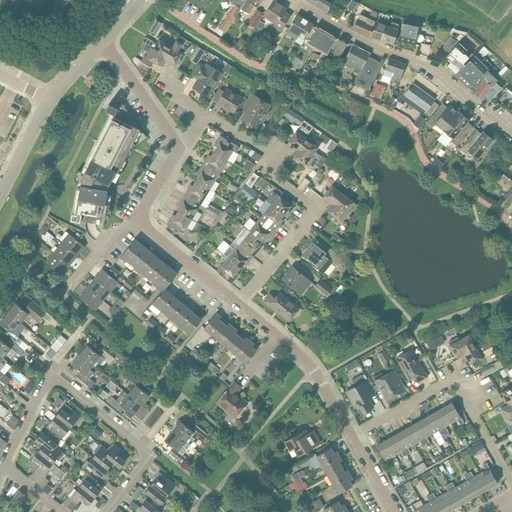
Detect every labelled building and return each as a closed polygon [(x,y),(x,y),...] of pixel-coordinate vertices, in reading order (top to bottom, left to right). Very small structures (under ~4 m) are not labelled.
[(51,12),(67,21),(70,16),(71,16),(74,12),(72,11),(76,4),(78,5),(80,1),(79,0),(58,0),(57,2),(56,1),(53,6),(55,7),(51,12)] [(229,13),(219,29),(225,33),(235,16),(246,0),(238,0),(239,0),(236,5),(235,5),(230,13),(229,13)] [(247,0),(241,10),(248,13),(253,5),(257,7),(261,0),(247,0)] [(286,8),(273,0),(263,16),(275,24),(274,26),(281,30),(290,15),(284,11),(286,8)] [(316,0),(313,5),(327,13),(332,4),(326,0),(325,0),(316,0)] [(248,24),(253,27),(262,14),(257,10),(248,24)] [(286,33),(279,45),(287,50),(295,38),(303,42),(314,24),(297,14),(286,33)] [(360,14),(353,29),(369,37),(376,22),(360,14)] [(372,37),(382,41),(386,26),(388,19),(384,18),(383,21),(378,19),(375,28),(372,37)] [(260,21),(256,26),(261,30),(265,24),(260,21)] [(402,24),(400,32),(398,41),(415,45),(417,36),(419,23),(411,22),(410,25),(402,24)] [(307,43),(321,51),(327,42),(325,41),(329,33),(316,26),(307,43)] [(386,26),(382,41),(394,45),(397,36),(399,30),(386,26)] [(327,42),(321,51),(327,54),(337,38),(329,33),(325,41),(327,42)] [(174,48),(167,60),(172,62),(170,65),(174,68),(176,64),(178,65),(181,61),(179,59),(184,51),(186,52),(188,48),(187,47),(190,42),(180,36),(173,48),(174,48)] [(165,62),(170,65),(172,62),(167,60),(174,48),(173,48),(160,40),(157,44),(154,43),(154,42),(145,37),(142,42),(154,49),(163,55),(160,59),(165,62)] [(348,42),(340,37),(330,54),(339,59),(348,42)] [(448,40),(442,48),(450,53),(454,46),(457,41),(451,38),(450,37),(448,40)] [(484,47),(489,43),(483,37),(478,42),(484,47)] [(231,45),(238,51),(242,45),(234,40),(231,45)] [(162,67),(165,62),(160,59),(163,55),(154,49),(142,42),(139,47),(144,50),(148,53),(146,57),(145,56),(141,62),(151,67),(154,62),(162,67)] [(456,74),(459,70),(468,63),(474,57),(474,56),(468,50),(467,50),(459,43),(445,58),(451,63),(448,66),(456,74)] [(368,56),(370,53),(353,44),(342,64),(353,70),(354,68),(360,71),(354,83),(368,91),(383,64),(368,56)] [(132,60),(138,68),(141,61),(135,57),(132,60)] [(497,80),(474,57),(468,63),(459,70),(456,74),(455,75),(481,100),(492,87),(497,80)] [(500,68),(508,61),(505,57),(497,65),(500,68)] [(289,69),(294,72),(301,61),(295,58),(289,69)] [(383,76),(391,79),(399,82),(406,64),(405,64),(389,58),(383,76)] [(200,64),(198,68),(193,76),(198,79),(193,88),(208,97),(222,73),(207,64),(206,67),(200,64)] [(227,64),(224,69),(229,72),(232,68),(227,64)] [(511,100),(511,85),(501,78),(493,88),(511,102),(511,100)] [(299,88),(303,82),(297,79),(293,84),(299,88)] [(257,83),(246,102),(241,111),(246,114),(244,118),(256,126),(258,121),(261,123),(269,111),(265,109),(268,105),(257,99),(264,88),(257,83)] [(435,99),(413,83),(405,94),(426,110),(424,112),(430,116),(438,105),(433,101),(435,99)] [(381,86),(376,84),(371,94),(376,96),(381,86)] [(393,99),(397,91),(391,88),(388,96),(393,99)] [(219,89),(218,91),(213,100),(233,112),(242,98),(227,90),(225,93),(219,89)] [(71,220),(96,224),(97,218),(105,219),(103,218),(108,189),(109,185),(123,158),(129,161),(131,158),(130,158),(133,153),(133,151),(137,145),(147,137),(125,107),(121,101),(117,108),(109,104),(106,110),(111,112),(82,170),(78,171),(76,173),(75,177),(74,181),(77,184),(71,220)] [(442,103),(426,123),(432,127),(435,124),(453,138),(451,141),(456,146),(458,144),(459,145),(466,137),(464,136),(472,126),(467,122),(464,119),(466,117),(454,106),(453,107),(450,105),(447,107),(442,103)] [(289,109),(284,115),(293,122),(298,115),(289,109)] [(420,116),(414,124),(419,129),(426,121),(420,116)] [(214,130),(218,123),(207,117),(203,124),(214,130)] [(298,129),(287,145),(291,148),(293,145),(298,149),(305,138),(306,138),(307,136),(310,132),(314,127),(309,123),(304,120),(298,129)] [(291,134),(300,125),(296,121),(287,130),(291,134)] [(484,136),(476,129),(460,149),(466,154),(468,151),(478,158),(493,139),(486,134),(484,136)] [(321,138),(320,139),(325,143),(329,138),(324,134),(324,135),(321,138)] [(439,135),(435,139),(443,146),(447,142),(439,135)] [(217,147),(214,151),(228,159),(233,151),(236,153),(240,147),(232,142),(220,136),(214,146),(217,147)] [(293,145),(291,148),(295,151),(296,151),(298,153),(301,149),(312,156),(314,158),(318,160),(321,156),(315,152),(318,147),(306,138),(305,138),(298,149),(293,145)] [(295,151),(292,156),(308,167),(310,168),(313,168),(318,160),(314,158),(312,156),(301,149),(298,153),(296,151),(295,151)] [(209,155),(202,165),(219,175),(228,159),(214,151),(211,156),(209,155)] [(322,156),(318,160),(323,164),(327,159),(322,156)] [(437,158),(432,163),(439,169),(444,164),(437,158)] [(318,160),(315,165),(320,169),(323,164),(318,160)] [(511,174),(507,170),(501,177),(511,186),(511,164),(509,168),(511,169),(511,174)] [(199,177),(196,181),(210,189),(219,175),(202,165),(196,175),(199,177)] [(254,173),(248,181),(246,183),(251,187),(253,185),(259,177),(254,173)] [(297,189),(302,193),(310,181),(305,177),(297,189)] [(341,183),(346,187),(350,182),(345,178),(341,183)] [(191,184),(185,194),(201,204),(210,189),(196,181),(193,186),(191,184)] [(229,187),(236,191),(239,187),(231,183),(229,187)] [(322,198),(326,202),(328,199),(333,203),(341,193),(343,191),(334,184),(322,198)] [(505,193),(501,198),(507,204),(511,198),(511,189),(511,188),(506,194),(505,193)] [(320,199),(325,195),(321,190),(316,194),(320,199)] [(267,200),(285,214),(287,211),(290,213),(293,208),(274,192),(267,200)] [(331,205),(333,207),(336,203),(346,211),(347,211),(349,213),(350,214),(356,205),(341,193),(333,203),(328,199),(326,202),(330,205),(331,205)] [(181,207),(179,210),(192,219),(201,204),(185,194),(178,205),(181,207)] [(261,217),(276,229),(283,221),(281,219),(285,214),(267,200),(260,209),(264,213),(261,217)] [(330,205),(327,210),(341,222),(349,213),(347,211),(346,211),(336,203),(333,207),(331,205),(330,205)] [(226,210),(234,215),(238,208),(231,204),(226,210)] [(202,215),(208,219),(213,211),(207,207),(202,215)] [(192,219),(179,210),(175,216),(173,214),(167,224),(178,231),(182,226),(186,228),(192,219)] [(356,211),(353,216),(357,220),(361,215),(356,211)] [(225,212),(218,222),(223,225),(226,220),(225,219),(228,214),(225,212)] [(353,216),(349,221),(353,224),(357,220),(353,216)] [(245,227),(262,241),(265,237),(268,239),(276,229),(261,217),(256,223),(252,220),(250,221),(245,227)] [(245,227),(234,241),(239,245),(239,244),(254,256),(261,248),(259,246),(262,241),(245,227)] [(223,232),(216,240),(223,245),(230,237),(223,232)] [(334,233),(330,238),(337,245),(342,240),(334,233)] [(69,234),(61,243),(77,256),(85,247),(69,234)] [(120,257),(129,264),(144,246),(135,239),(120,257)] [(228,258),(240,268),(244,264),(246,266),(254,256),(239,244),(239,245),(234,241),(223,254),(228,258)] [(302,256),(309,263),(323,273),(332,261),(338,266),(343,259),(323,243),(319,247),(313,242),(302,256)] [(55,246),(52,250),(54,252),(54,253),(69,266),(77,256),(61,243),(57,248),(55,246)] [(129,264),(137,271),(152,253),(144,246),(129,264)] [(54,253),(46,262),(61,275),(69,266),(54,253)] [(137,271),(146,278),(160,260),(152,253),(137,271)] [(217,271),(232,284),(239,274),(237,272),(240,268),(228,258),(221,266),(217,271)] [(146,278),(154,285),(169,267),(160,260),(146,278)] [(109,271),(116,277),(120,273),(112,267),(109,271)] [(163,291),(165,289),(169,284),(177,274),(169,267),(154,285),(161,291),(163,291)] [(282,279),(290,286),(298,292),(304,284),(307,287),(311,282),(293,267),(282,279)] [(103,269),(95,279),(110,291),(118,282),(103,269)] [(95,279),(87,288),(103,301),(110,291),(95,279)] [(332,290),(321,280),(316,286),(327,295),(332,290)] [(335,291),(340,295),(345,290),(340,285),(335,291)] [(103,301),(87,288),(79,297),(95,310),(103,301)] [(153,304),(162,312),(174,297),(165,289),(163,291),(153,304)] [(299,307),(288,299),(280,293),(275,299),(270,295),(265,301),(289,320),(295,313),(299,307)] [(162,312),(171,319),(183,304),(174,297),(162,312)] [(15,303),(7,313),(20,323),(23,320),(27,323),(32,317),(38,321),(42,316),(28,305),(24,310),(15,303)] [(171,319),(180,327),(193,312),(183,304),(171,319)] [(180,327),(190,334),(202,319),(193,312),(180,327)] [(7,313),(0,321),(0,322),(8,329),(4,335),(6,336),(13,342),(17,345),(22,341),(16,336),(21,331),(17,327),(20,323),(7,313)] [(204,329),(212,335),(223,323),(219,319),(221,317),(217,313),(204,329)] [(212,335),(221,342),(233,327),(229,323),(227,326),(223,323),(212,335)] [(453,328),(456,333),(461,330),(458,325),(453,328)] [(221,342),(229,349),(240,337),(236,333),(238,331),(233,327),(221,342)] [(53,349),(56,352),(66,340),(60,335),(51,348),(53,349)] [(463,357),(465,361),(468,359),(466,355),(477,349),(469,335),(460,340),(466,350),(462,353),(464,355),(463,357)] [(229,349),(238,356),(250,341),(246,337),(244,340),(240,337),(229,349)] [(458,360),(463,357),(464,355),(462,353),(466,350),(460,340),(458,338),(449,343),(458,360)] [(0,339),(0,355),(3,358),(6,354),(10,358),(15,352),(19,356),(24,351),(17,345),(13,342),(9,346),(0,339)] [(238,356),(238,357),(246,363),(256,350),(252,347),(254,345),(250,341),(238,356)] [(435,347),(431,341),(427,343),(430,350),(435,347)] [(491,346),(489,341),(484,344),(477,348),(477,349),(466,355),(468,359),(465,361),(468,366),(485,357),(482,352),(491,346)] [(87,345),(79,356),(91,366),(92,367),(96,362),(100,365),(104,360),(110,364),(114,359),(100,347),(96,352),(87,345)] [(190,352),(195,356),(198,352),(194,348),(190,352)] [(45,359),(50,362),(57,353),(56,353),(56,352),(53,349),(45,359)] [(379,353),(378,354),(383,363),(390,359),(385,350),(384,351),(379,353)] [(397,359),(404,371),(409,379),(416,375),(419,381),(426,377),(411,351),(402,356),(397,359)] [(195,356),(200,360),(203,356),(198,352),(195,356)] [(482,367),(502,358),(500,352),(480,361),(482,367)] [(79,356),(72,364),(81,372),(76,377),(90,388),(94,383),(89,379),(94,373),(90,370),(92,367),(91,366),(79,356)] [(506,359),(499,363),(503,370),(510,366),(506,359)] [(207,366),(212,370),(215,365),(211,361),(207,366)] [(480,371),(483,376),(494,370),(492,364),(480,371)] [(212,370),(216,373),(220,369),(215,365),(212,370)] [(500,372),(503,378),(510,374),(507,368),(500,372)] [(377,384),(381,391),(386,400),(395,395),(393,393),(404,387),(394,370),(384,376),(386,379),(377,384)] [(224,372),(220,377),(225,380),(231,385),(234,382),(238,377),(234,374),(229,381),(226,378),(228,376),(229,375),(225,371),(224,372)] [(130,391),(127,395),(141,406),(149,396),(140,389),(145,383),(131,372),(126,378),(131,382),(126,387),(130,391)] [(104,375),(100,380),(105,384),(109,380),(104,375)] [(355,387),(347,392),(354,404),(356,403),(358,407),(360,406),(364,413),(373,407),(368,399),(375,395),(367,380),(365,381),(361,375),(351,381),(355,387)] [(30,381),(23,389),(29,394),(36,386),(30,381)] [(112,382),(105,390),(108,392),(115,385),(112,382)] [(231,385),(217,402),(235,418),(248,403),(236,393),(241,387),(234,382),(231,385)] [(511,386),(500,394),(502,398),(505,396),(508,402),(511,399),(511,386)] [(115,400),(111,397),(107,402),(121,413),(125,408),(134,415),(141,406),(127,395),(124,398),(120,395),(115,400)] [(502,398),(505,403),(507,406),(511,404),(511,405),(511,399),(508,402),(505,396),(502,398)] [(63,402),(59,399),(58,398),(53,404),(58,407),(63,402)] [(452,403),(443,408),(451,423),(457,420),(460,425),(464,423),(452,403)] [(511,423),(511,405),(511,404),(507,406),(505,403),(500,406),(510,425),(511,423)] [(66,404),(56,416),(70,428),(75,423),(77,425),(83,418),(66,404)] [(15,413),(19,416),(24,409),(20,406),(15,413)] [(443,408),(433,413),(447,437),(450,435),(445,426),(451,423),(443,408)] [(433,413),(424,419),(432,433),(438,430),(443,439),(447,437),(433,413)] [(6,424),(13,429),(19,419),(13,415),(6,424)] [(50,423),(46,428),(50,431),(61,440),(70,428),(56,416),(50,423)] [(424,419),(415,424),(426,444),(429,442),(426,437),(432,433),(424,419)] [(207,435),(194,423),(189,428),(180,421),(172,431),(190,446),(198,436),(203,440),(207,435)] [(415,424),(405,429),(413,444),(420,441),(422,446),(426,444),(415,424)] [(96,428),(90,434),(97,440),(103,434),(101,432),(96,428)] [(405,429),(396,435),(407,455),(410,453),(407,448),(413,444),(405,429)] [(37,439),(44,445),(51,451),(55,446),(61,440),(50,431),(47,435),(43,432),(37,439)] [(190,446),(172,431),(165,440),(174,448),(169,453),(183,464),(187,459),(182,455),(190,446)] [(295,448),(296,451),(299,449),(301,453),(320,442),(314,431),(307,435),(304,431),(285,441),(291,451),(295,448)] [(396,435),(386,440),(395,455),(401,451),(404,456),(407,455),(396,435)] [(395,455),(386,440),(377,445),(388,466),(392,464),(389,458),(395,455)] [(450,444),(455,453),(461,450),(456,441),(450,444)] [(105,457),(113,463),(120,469),(126,461),(118,455),(122,451),(112,443),(107,450),(106,450),(109,453),(105,457)] [(44,445),(38,452),(52,464),(56,459),(59,461),(64,454),(55,446),(51,451),(44,445)] [(96,453),(92,458),(107,470),(113,463),(105,457),(109,453),(106,450),(107,450),(100,445),(94,452),(96,453)] [(476,450),(473,446),(467,449),(469,454),(476,450)] [(317,456),(322,465),(339,456),(337,451),(334,452),(331,448),(323,453),(317,456)] [(466,450),(459,454),(462,458),(468,455),(466,450)] [(32,459),(29,463),(36,470),(46,477),(51,470),(49,468),(52,464),(38,452),(32,459)] [(322,465),(328,475),(342,467),(340,463),(342,461),(339,456),(322,465)] [(81,468),(87,473),(90,475),(94,471),(101,477),(107,470),(92,458),(89,462),(86,461),(81,468)] [(426,467),(423,461),(417,464),(420,470),(426,467)] [(480,473),(488,489),(498,483),(486,463),(483,465),(485,470),(480,473)] [(328,475),(333,484),(350,475),(347,470),(345,471),(342,467),(328,475)] [(405,473),(408,479),(418,473),(414,467),(405,473)] [(430,470),(434,477),(440,474),(436,467),(430,470)] [(428,471),(422,475),(425,480),(432,476),(428,471)] [(157,478),(151,485),(166,497),(170,492),(172,494),(178,487),(159,472),(155,477),(157,478)] [(292,475),(295,481),(301,478),(298,472),(292,475)] [(467,473),(479,494),(488,489),(480,473),(474,477),(471,472),(467,473)] [(84,482),(79,487),(94,499),(100,491),(92,485),(96,480),(93,478),(90,475),(87,473),(81,480),(84,482)] [(461,484),(470,499),(479,494),(467,473),(464,475),(467,480),(461,484)] [(333,484),(333,485),(338,494),(353,486),(350,481),(353,480),(350,475),(333,484)] [(295,481),(298,486),(301,490),(306,487),(303,482),(305,481),(303,477),(301,478),(295,481)] [(409,481),(404,484),(408,491),(413,488),(409,481)] [(448,484),(460,505),(470,499),(461,484),(455,487),(452,482),(448,484)] [(46,484),(41,489),(47,495),(49,493),(52,490),(52,489),(46,484)] [(442,495),(451,510),(460,505),(448,484),(445,486),(448,491),(442,495)] [(153,498),(150,503),(149,503),(159,511),(165,504),(163,502),(166,497),(151,485),(145,492),(153,498)] [(144,490),(140,486),(135,491),(140,495),(144,490)] [(67,496),(68,497),(77,504),(81,499),(89,505),(94,499),(79,487),(76,491),(73,489),(67,496)] [(10,501),(17,506),(25,495),(19,490),(10,501)] [(140,495),(135,491),(131,496),(136,500),(140,495)] [(303,494),(306,499),(311,496),(308,491),(303,494)] [(429,495),(439,511),(447,511),(451,510),(442,495),(436,498),(433,493),(429,495)] [(429,502),(423,505),(426,511),(439,511),(429,495),(426,497),(429,502)] [(306,499),(309,504),(308,505),(312,511),(323,506),(319,499),(314,501),(311,496),(306,499)] [(77,504),(68,497),(62,504),(71,511),(77,504)] [(236,498),(232,501),(238,510),(243,507),(236,498)] [(144,510),(142,511),(161,511),(159,511),(149,503),(150,503),(146,500),(140,507),(144,510)] [(324,509),(325,511),(341,511),(347,509),(344,504),(341,506),(338,501),(330,506),(324,509)]
